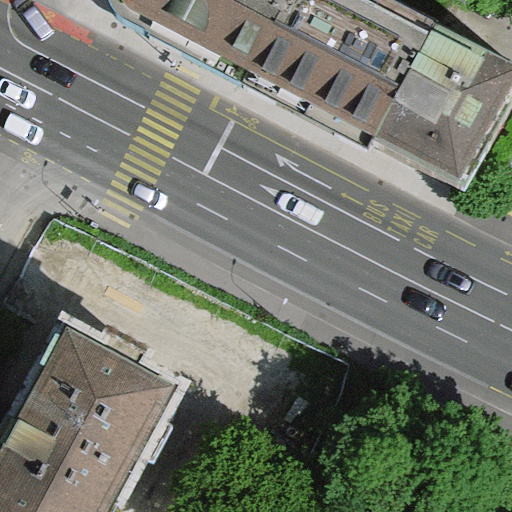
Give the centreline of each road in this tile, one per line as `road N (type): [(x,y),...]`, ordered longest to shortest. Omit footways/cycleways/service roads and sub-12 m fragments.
road 1 (primary): [(67,95),(511,319)]
road 2 (residential): [(0,218),(67,95)]
